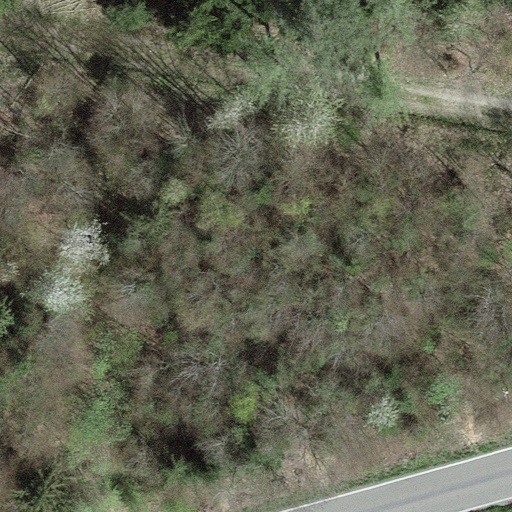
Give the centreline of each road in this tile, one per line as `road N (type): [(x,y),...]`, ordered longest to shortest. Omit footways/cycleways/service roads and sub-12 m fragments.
road 1 (track): [(511,115),(0,28)]
road 2 (tertiary): [(511,470),(362,511)]
